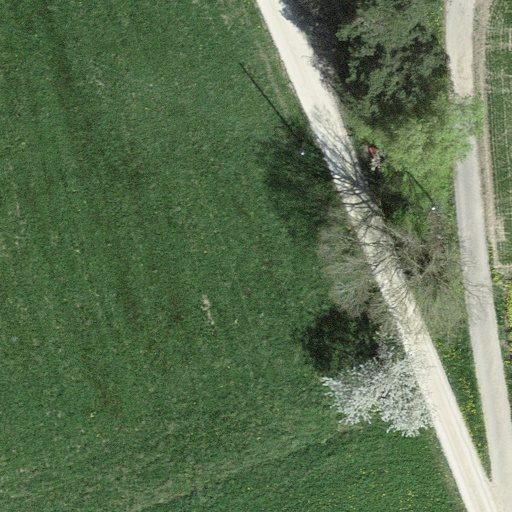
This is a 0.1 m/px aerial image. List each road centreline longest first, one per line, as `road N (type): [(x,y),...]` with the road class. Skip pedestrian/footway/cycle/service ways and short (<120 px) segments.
road 1 (unclassified): [(267,0),(483,511)]
road 2 (track): [(461,0),(469,215),(503,462),(502,511)]
